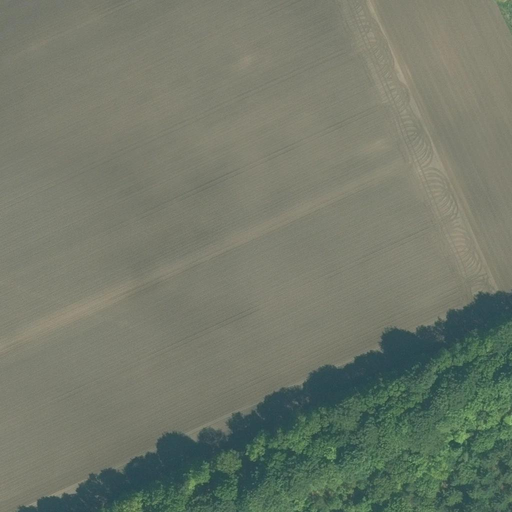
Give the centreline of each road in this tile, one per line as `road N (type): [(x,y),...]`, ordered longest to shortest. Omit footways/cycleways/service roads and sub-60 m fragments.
road 1 (track): [(353,414),(139,511)]
road 2 (track): [(511,343),(353,414)]
